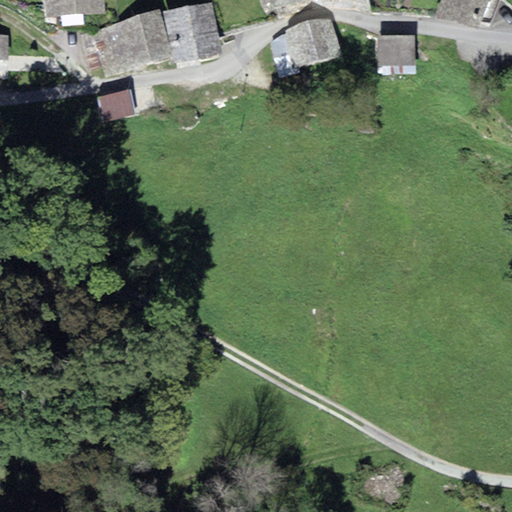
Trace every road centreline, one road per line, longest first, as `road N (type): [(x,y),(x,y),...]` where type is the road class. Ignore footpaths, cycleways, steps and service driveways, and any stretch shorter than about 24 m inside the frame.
road 1 (track): [(511,483),(456,474),(116,301),(0,265)]
road 2 (residential): [(0,100),(218,69),(260,36),(338,13),(511,40)]
